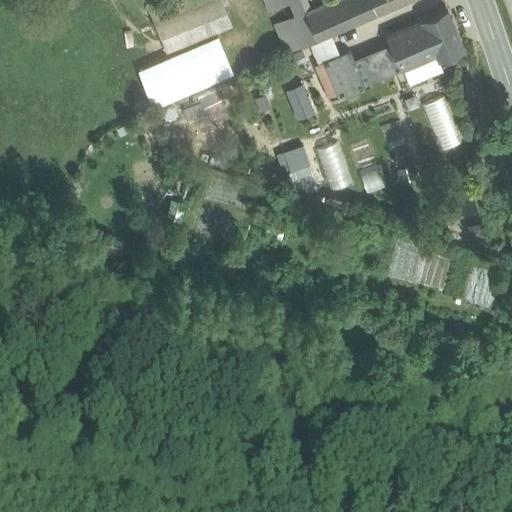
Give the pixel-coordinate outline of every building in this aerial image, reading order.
[(222,0),(172,0),(149,9),(166,51),(233,24),(222,0)] [(283,4),(281,0),(264,0),(269,10),(283,4)] [(281,0),(283,4),(288,16),(306,10),(312,7),(308,0),(281,0)] [(377,12),(371,0),(328,0),(312,7),(306,10),(318,39),(327,34),(377,12)] [(371,0),(377,12),(404,0),(371,0)] [(447,9),(423,18),(436,51),(439,57),(464,47),(447,9)] [(318,39),(306,10),(288,16),(300,46),(309,42),(318,39)] [(300,46),(288,16),(274,23),(286,51),(300,46)] [(436,51),(423,18),(388,32),(402,65),(436,51)] [(335,54),(327,34),(318,39),(309,42),(317,62),(326,59),(335,54)] [(217,35),(139,69),(154,106),(233,73),(217,35)] [(335,54),(326,59),(339,92),(364,83),(350,48),(335,54)] [(339,92),(326,59),(317,62),(332,96),(339,92)] [(318,145),(332,187),(353,180),(338,138),(318,145)] [(305,142),(280,148),(290,195),(315,189),(305,142)] [(367,189),(385,184),(378,162),(360,168),(367,189)]
